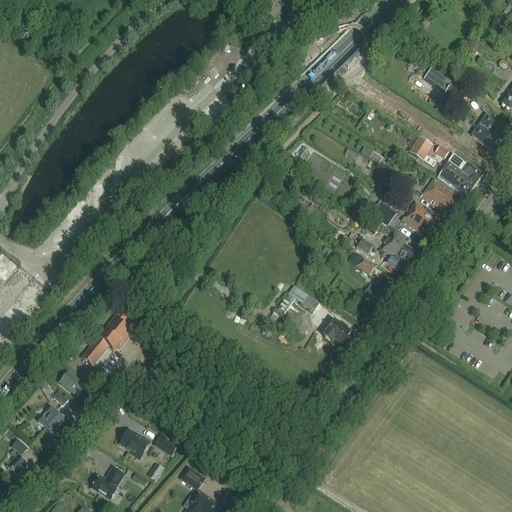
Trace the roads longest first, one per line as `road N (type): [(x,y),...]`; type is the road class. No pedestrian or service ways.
road 1 (trunk): [(0,394),(106,273),(396,0)]
road 2 (secondary): [(297,469),(511,171)]
road 3 (residential): [(0,209),(69,101),(164,0)]
road 4 (unclassified): [(12,511),(124,380),(139,374)]
road 5 (residential): [(139,374),(297,469)]
